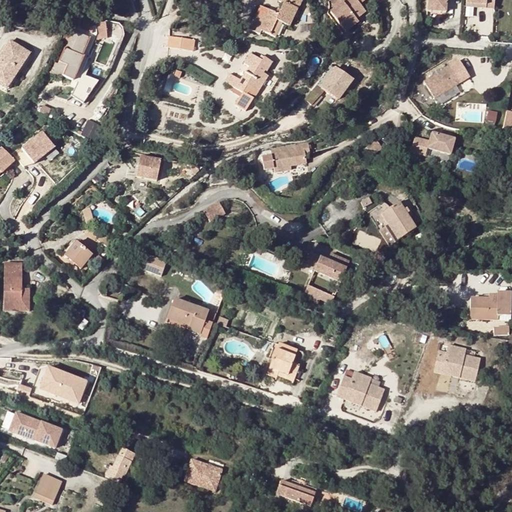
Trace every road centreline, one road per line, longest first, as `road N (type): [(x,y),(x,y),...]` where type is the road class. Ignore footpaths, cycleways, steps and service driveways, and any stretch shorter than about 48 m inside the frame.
road 1 (residential): [(142,0),(147,20),(124,131),(35,230),(39,254),(85,293)]
road 2 (residential): [(85,293),(143,231),(186,218),(220,194),(241,195),(294,231),(324,228)]
road 3 (residential): [(85,293),(101,310),(96,337),(0,352)]
